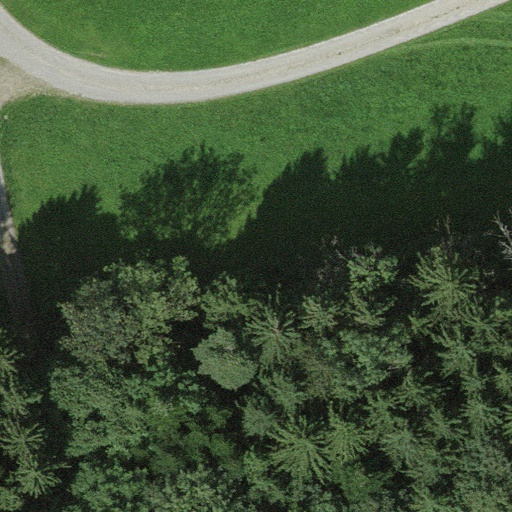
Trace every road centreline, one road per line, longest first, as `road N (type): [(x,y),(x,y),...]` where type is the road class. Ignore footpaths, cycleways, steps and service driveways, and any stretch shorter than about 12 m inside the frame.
road 1 (track): [(477,0),(228,86),(115,92),(22,53),(0,20)]
road 2 (track): [(83,511),(0,205)]
